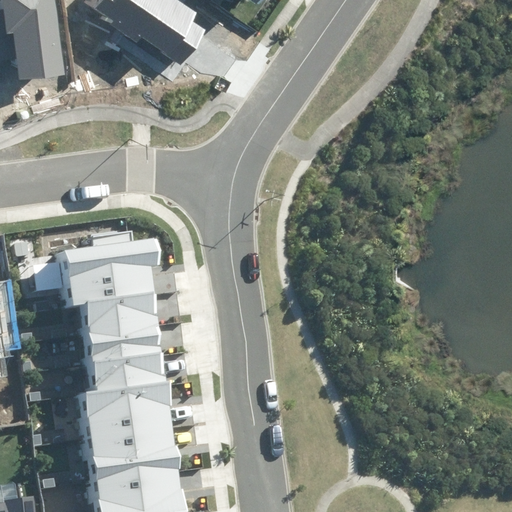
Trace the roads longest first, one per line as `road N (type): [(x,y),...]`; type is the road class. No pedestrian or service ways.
road 1 (residential): [(260,511),(208,216),(220,168)]
road 2 (residential): [(220,168),(0,185)]
road 3 (residential): [(220,168),(235,128),(328,0)]
